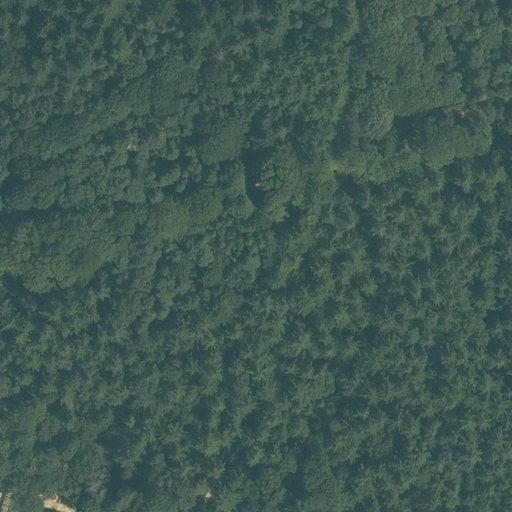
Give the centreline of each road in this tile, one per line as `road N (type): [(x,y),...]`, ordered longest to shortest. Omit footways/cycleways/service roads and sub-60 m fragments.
road 1 (track): [(332,162),(197,511)]
road 2 (track): [(393,145),(419,472)]
road 3 (track): [(262,511),(511,442)]
road 4 (track): [(508,110),(332,162)]
road 5 (track): [(364,0),(332,162)]
road 6 (track): [(0,403),(118,510)]
